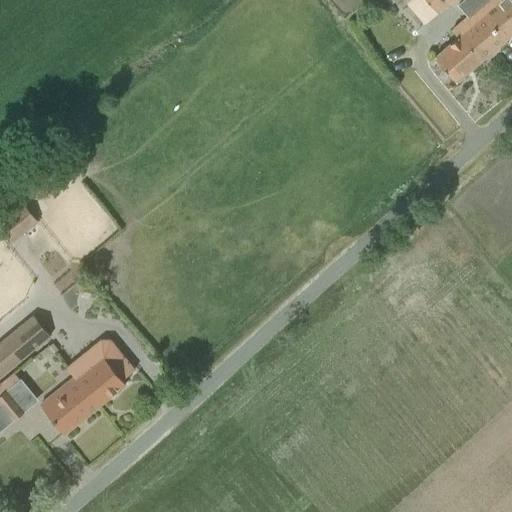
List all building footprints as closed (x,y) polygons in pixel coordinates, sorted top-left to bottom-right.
[(394,0),(401,7),(406,3),(409,0),(426,0),(438,13),(453,0),(394,0)] [(435,57),(456,82),(511,33),(511,0),(486,0),(452,30),(458,37),(435,57)] [(23,204),(0,222),(0,228),(8,238),(21,228),(24,232),(37,222),(36,220),(23,204)] [(0,342),(0,377),(50,337),(33,315),(0,342)] [(94,398),(99,405),(126,383),(122,379),(135,369),(110,338),(101,337),(66,366),(74,376),(85,389),(91,383),(99,393),(94,398)] [(61,387),(41,404),(46,411),(52,418),(64,433),(99,405),(94,398),(99,393),(91,383),(85,389),(74,376),(61,387)] [(0,383),(0,406),(12,421),(25,411),(1,383),(0,383)]
